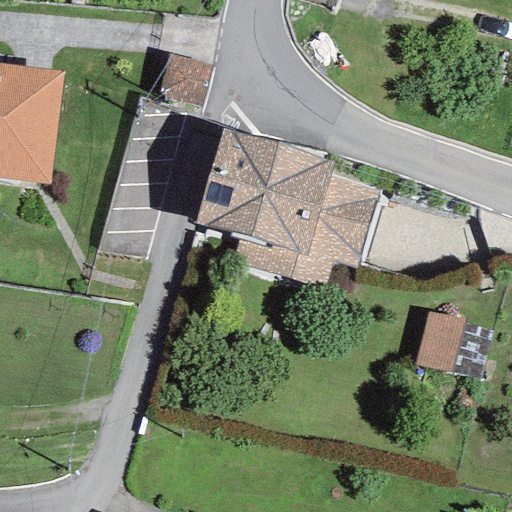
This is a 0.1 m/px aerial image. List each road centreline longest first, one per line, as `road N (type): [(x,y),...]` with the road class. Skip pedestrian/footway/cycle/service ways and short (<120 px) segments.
road 1 (residential): [(85,511),(235,78)]
road 2 (residential): [(235,78),(351,138),(511,197)]
